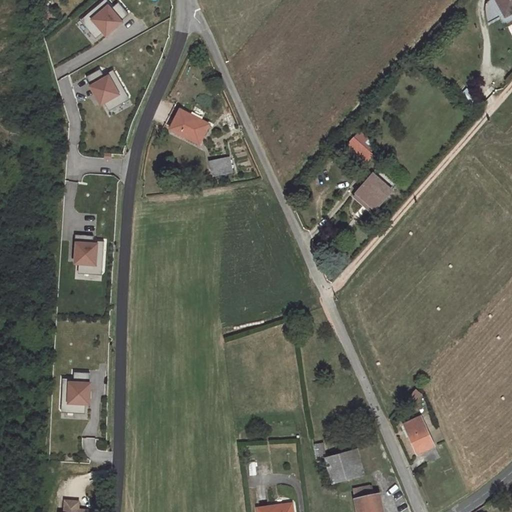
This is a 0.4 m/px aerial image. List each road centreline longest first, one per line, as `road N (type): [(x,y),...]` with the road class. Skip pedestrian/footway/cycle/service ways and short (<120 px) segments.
road 1 (unclassified): [(110,511),(125,196),(141,125),(185,8)]
road 2 (unclassified): [(326,294),(201,22),(185,8)]
road 3 (residential): [(326,294),(511,86)]
road 4 (unclassified): [(423,511),(326,294)]
